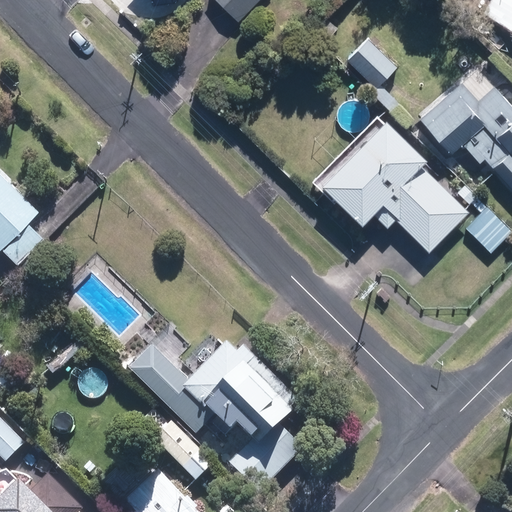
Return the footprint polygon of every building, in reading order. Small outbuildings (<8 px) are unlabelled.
[(215,0),(238,21),(257,0),(215,0)] [(511,0),(488,0),(482,11),(511,29),(511,0)] [(358,69),(376,86),(396,65),(378,47),(358,69)] [(483,157),(511,189),(511,107),(476,67),(419,118),(450,153),(461,143),(478,162),(483,157)] [(371,92),(388,111),(397,102),(380,83),(371,92)] [(394,217),(426,250),(468,210),(420,161),(423,158),(384,119),(319,182),(360,223),(371,211),(386,226),(394,217)] [(0,251),(17,268),(43,242),(27,226),(38,216),(0,178),(0,251)] [(456,192),(468,203),(476,195),(464,184),(456,192)] [(511,228),(489,206),(472,223),(498,248),(511,232),(511,228)] [(228,464),(257,494),(302,449),(277,425),(299,404),(242,347),(235,354),(224,342),(190,377),(158,345),(134,369),(200,435),(215,419),(226,430),(232,425),(250,443),(228,464)] [(0,359),(0,395),(5,401),(23,383),(0,359)] [(0,458),(4,464),(24,445),(0,420),(0,458)] [(153,441),(183,470),(200,452),(171,423),(153,441)] [(110,449),(90,426),(79,436),(99,459),(110,449)] [(483,483),(511,454),(511,428),(511,429),(470,471),(483,483)] [(77,511),(80,509),(46,475),(28,494),(15,481),(0,497),(0,511),(77,511)] [(108,484),(113,489),(123,480),(118,475),(108,484)] [(195,511),(163,477),(146,493),(141,487),(123,503),(131,511),(195,511)]
